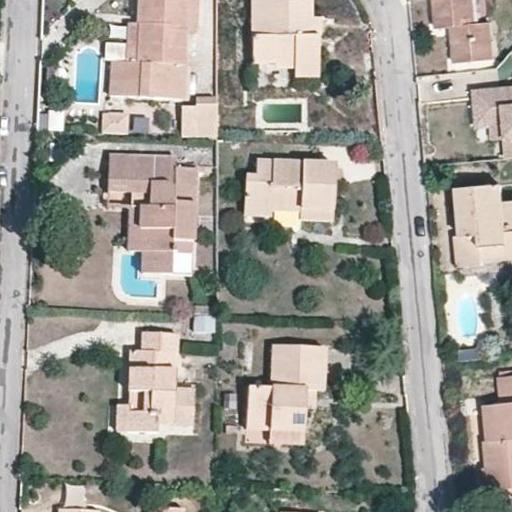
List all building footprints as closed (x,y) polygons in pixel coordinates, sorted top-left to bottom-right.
[(145,0),(144,25),(137,24),(137,65),(124,64),(111,63),(108,97),(179,100),(184,33),(184,0),(145,0)] [(145,0),(137,0),(137,24),(144,25),(145,0)] [(184,0),(184,33),(193,34),(194,0),(184,0)] [(317,29),(298,27),(297,19),(310,19),(309,1),(277,0),(250,0),(250,63),(292,64),(293,57),(317,57),(317,29)] [(432,0),(435,30),(451,28),(454,65),(493,60),(489,25),(473,26),(471,0),(432,0)] [(317,19),(310,19),(297,19),(298,27),(317,29),(317,19)] [(124,64),(137,65),(137,24),(126,23),(124,64)] [(292,64),(293,79),(317,78),(317,57),(293,57),(292,64)] [(507,160),(511,159),(511,89),(473,93),(475,121),(492,120),(504,127),(505,145),(507,160)] [(215,138),(215,106),(194,106),(194,108),(194,138),(215,138)] [(194,138),(194,108),(180,108),(180,138),(194,138)] [(125,117),(101,117),(101,134),(124,134),(125,117)] [(504,127),(492,120),(494,146),(505,145),(504,127)] [(105,195),(139,196),(138,253),(141,253),(141,275),(169,277),(172,244),(189,245),(190,219),(193,171),(172,171),(172,162),(107,159),(105,195)] [(332,220),(334,166),(255,163),(254,178),(244,178),(242,209),(269,211),(271,205),(299,206),(299,212),(299,219),(332,220)] [(482,266),(482,261),(505,258),(511,257),(511,202),(501,203),(499,186),(456,189),(457,206),(460,236),(456,237),(458,268),(482,266)] [(105,195),(104,209),(128,210),(126,253),(138,253),(139,196),(105,195)] [(169,277),(188,277),(189,245),(172,244),(169,277)] [(193,307),(192,315),(215,316),(209,307),(193,307)] [(141,333),(140,353),(138,385),(128,384),(126,406),(125,433),(153,435),(155,425),(155,415),(170,415),(170,426),(190,426),(192,391),(172,390),(176,335),(141,333)] [(272,347),(270,389),(246,388),(244,431),(267,432),(302,433),(304,408),(304,392),(313,393),(322,392),(324,349),(272,347)] [(128,384),(138,385),(140,353),(128,352),(128,384)] [(511,488),(511,378),(498,380),(501,405),(484,406),(487,443),(483,443),(485,470),(500,469),(501,490),(511,488)] [(84,430),(125,433),(126,406),(128,384),(87,382),(84,430)] [(313,393),(304,392),(304,408),(313,409),(313,393)] [(170,426),(170,415),(155,415),(155,425),(170,426)] [(267,432),(267,444),(302,446),(302,433),(267,432)] [(484,491),(501,490),(500,469),(485,470),(482,471),(484,491)]
